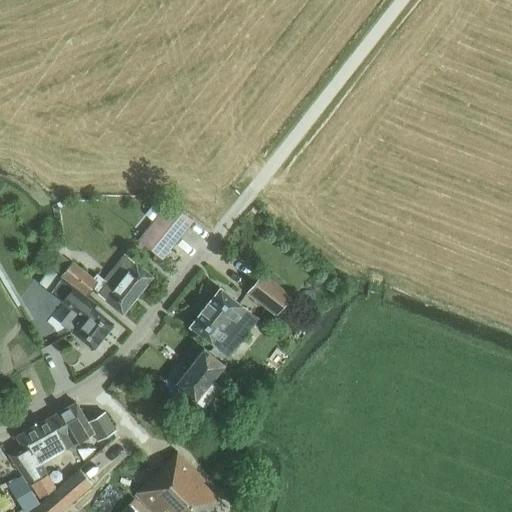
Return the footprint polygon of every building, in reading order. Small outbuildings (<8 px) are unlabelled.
[(152,220),(177,240),(193,220),(169,200),(152,220)] [(155,201),(150,207),(156,213),(162,206),(155,201)] [(162,257),(177,240),(152,220),(138,238),(162,257)] [(92,278),(72,262),(61,275),(86,295),(92,288),(98,293),(97,293),(122,313),(152,276),(127,256),(112,275),(109,272),(104,280),(96,274),(92,278)] [(262,273),(247,292),(275,315),(290,296),(262,273)] [(60,276),(49,291),(63,301),(64,299),(73,307),(61,323),(72,331),(71,332),(93,350),(113,324),(92,308),(95,304),(60,276)] [(249,312),(219,288),(207,303),(206,302),(200,310),(201,311),(189,326),(224,354),(234,342),(229,338),(249,312)] [(213,380),(225,365),(202,347),(173,385),(195,402),(196,401),(204,407),(220,386),(213,380)] [(236,372),(226,364),(214,379),(224,386),(236,372)] [(75,402),(55,413),(73,444),(93,433),(97,441),(115,431),(104,411),(87,421),(75,402)] [(55,413),(35,425),(15,436),(21,446),(8,454),(7,454),(14,464),(21,475),(26,482),(45,472),(40,463),(73,444),(55,413)] [(153,511),(206,511),(219,499),(203,483),(205,481),(177,452),(135,494),(153,511)] [(90,484),(77,469),(52,492),(28,511),(29,511),(58,511),(64,507),(90,484)] [(56,486),(47,473),(30,483),(39,497),(56,486)] [(38,500),(26,482),(21,475),(8,483),(26,510),(38,500)] [(137,511),(128,502),(117,511),(137,511)]
